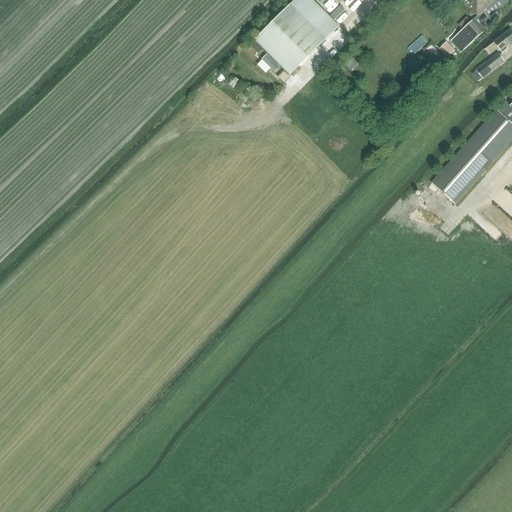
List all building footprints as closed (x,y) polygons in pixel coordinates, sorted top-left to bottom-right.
[(293,0),(253,41),(262,50),(267,55),(280,68),(289,77),(339,27),(312,0),(293,0)] [(349,0),(357,9),(365,2),(363,0),(349,0)] [(480,14),(496,0),(460,0),(463,3),(471,12),(472,11),(478,17),(481,15),(480,14)] [(461,53),(485,31),(474,19),(450,41),(461,53)] [(509,46),(511,42),(511,34),(509,30),(493,42),(502,54),(509,47),(509,46)] [(426,52),(433,48),(431,42),(423,46),(426,52)] [(439,49),(447,58),(455,51),(446,42),(439,49)] [(485,63),(487,66),(491,72),(504,62),(498,53),(485,63)] [(262,60),(262,61),(270,69),(274,73),(280,68),(267,55),(262,60)] [(315,100),(320,109),(328,104),(323,95),(315,100)] [(496,111),(462,150),(431,184),(456,206),(511,140),(511,103),(502,115),(496,111)] [(498,232),(493,237),(502,245),(506,240),(498,232)]
